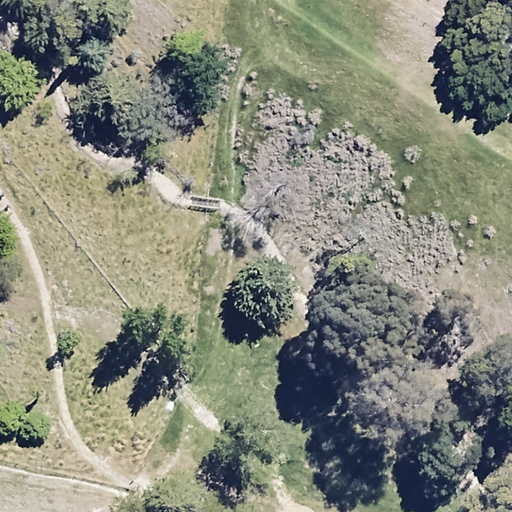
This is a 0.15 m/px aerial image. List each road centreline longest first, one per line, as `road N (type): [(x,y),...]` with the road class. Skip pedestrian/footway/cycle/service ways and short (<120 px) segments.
road 1 (track): [(278,0),(511,155)]
road 2 (track): [(55,298),(32,187),(0,146)]
